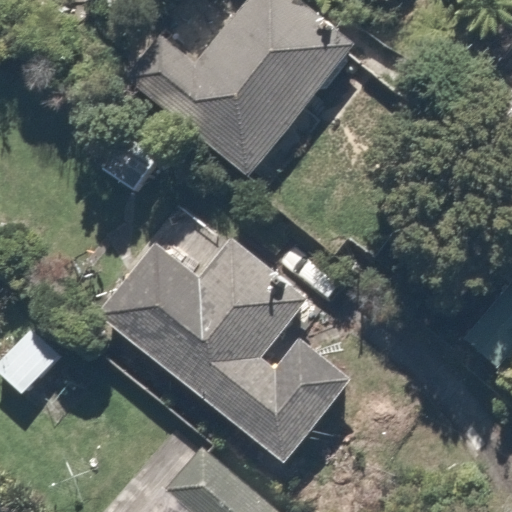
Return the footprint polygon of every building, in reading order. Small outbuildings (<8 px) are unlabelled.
[(165,6),(112,81),(278,197),(384,46),(318,0),(274,0),(235,55),(165,6)] [(511,129),(494,156),(511,168),(511,129)] [(156,231),(97,309),(307,465),(375,374),(323,336),(341,312),(219,222),(192,258),(156,231)] [(511,294),(473,339),(511,372),(511,294)] [(77,363),(29,329),(0,368),(0,405),(30,427),(77,363)] [(175,511),(282,511),(202,456),(167,506),(175,511)]
